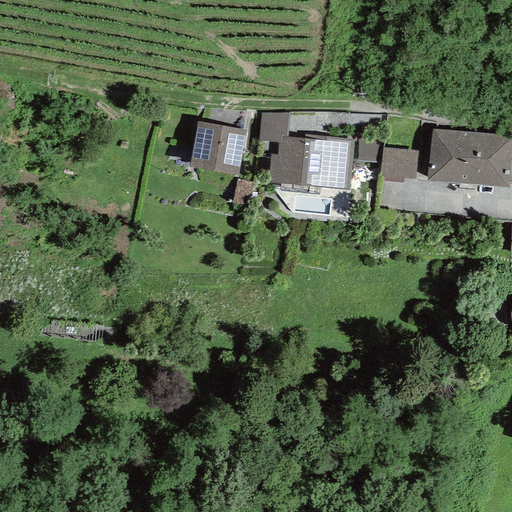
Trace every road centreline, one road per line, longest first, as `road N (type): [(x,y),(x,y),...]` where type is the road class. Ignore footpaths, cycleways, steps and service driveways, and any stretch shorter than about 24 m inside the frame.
road 1 (track): [(268,88),(0,52)]
road 2 (track): [(170,0),(268,88)]
